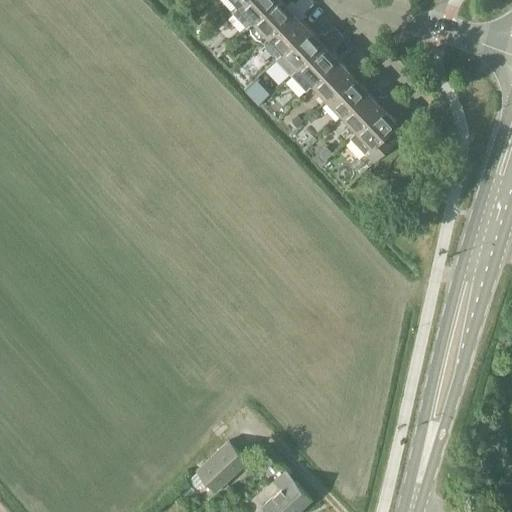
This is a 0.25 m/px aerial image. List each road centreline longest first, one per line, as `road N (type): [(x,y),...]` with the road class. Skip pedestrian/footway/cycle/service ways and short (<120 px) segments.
road 1 (tertiary): [(474,227),(424,408),(427,443)]
road 2 (tertiary): [(427,443),(449,411),(501,235)]
road 3 (residential): [(511,49),(358,0)]
road 4 (tertiary): [(511,107),(474,227)]
